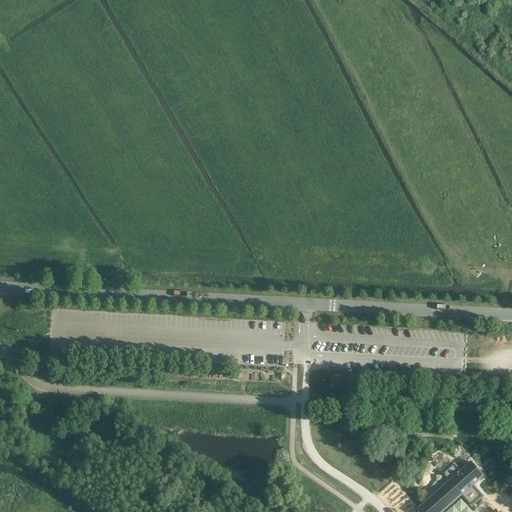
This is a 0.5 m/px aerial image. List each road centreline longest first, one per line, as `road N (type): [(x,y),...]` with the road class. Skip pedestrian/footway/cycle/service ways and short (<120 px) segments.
road 1 (unclassified): [(0,287),(305,304)]
road 2 (unclassified): [(511,316),(305,304)]
